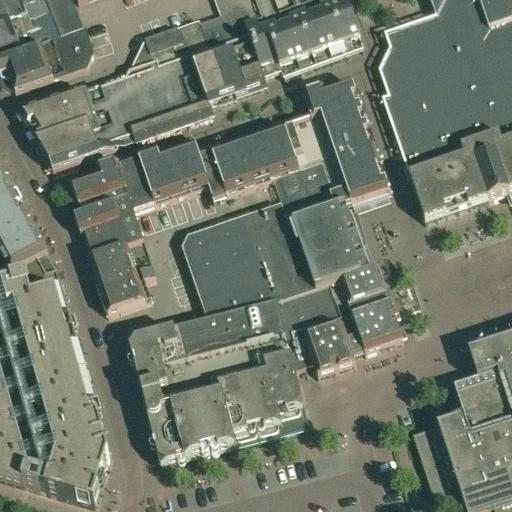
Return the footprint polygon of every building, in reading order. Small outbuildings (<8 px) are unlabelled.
[(0,0),(0,26),(7,23),(26,16),(24,10),(19,0),(0,0)] [(19,0),(24,10),(45,2),(48,0),(19,0)] [(215,0),(223,21),(227,31),(245,24),(251,41),(265,85),(281,79),(283,85),(364,55),(343,0),(215,0)] [(511,24),(511,0),(446,0),(445,3),(430,8),(435,24),(504,1),(511,24)] [(511,24),(504,1),(435,24),(385,40),(390,55),(380,77),(389,104),(383,105),(412,188),(425,227),(509,200),(511,208),(511,207),(511,24)] [(201,25),(146,44),(127,84),(106,91),(21,121),(53,176),(99,160),(99,159),(135,146),(136,147),(213,120),(210,111),(267,92),(265,85),(251,41),(245,24),(227,31),(223,21),(202,28),(201,25)] [(0,54),(17,48),(7,23),(0,26),(0,54)] [(87,32),(84,33),(61,42),(0,62),(0,78),(2,83),(12,88),(16,98),(88,73),(95,58),(87,32)] [(378,275),(369,278),(346,211),(389,196),(352,89),(325,98),(323,94),(303,101),(308,117),(271,129),(274,136),(233,150),(221,154),(219,147),(196,154),(193,143),(98,175),(100,182),(72,192),(81,218),(74,221),(81,241),(82,240),(91,265),(89,266),(109,321),(152,306),(146,289),(157,285),(135,219),(209,193),(214,207),(249,194),(280,183),(288,207),(188,242),(183,254),(208,327),(180,334),(128,346),(161,473),(237,454),(310,435),(295,377),(314,371),(318,383),(356,370),(354,364),(403,347),(378,275)] [(24,209),(19,199),(14,195),(0,167),(0,281),(11,278),(38,264),(47,259),(24,214),(24,209)] [(42,273),(38,264),(11,278),(0,281),(0,484),(93,511),(94,511),(109,463),(57,277),(54,278),(52,271),(42,273)] [(191,320),(177,324),(180,333),(194,330),(191,320)] [(511,511),(511,346),(470,360),(477,384),(453,391),(460,413),(464,425),(412,441),(418,459),(424,476),(435,511),(461,503),(463,509),(464,511),(511,511)]
